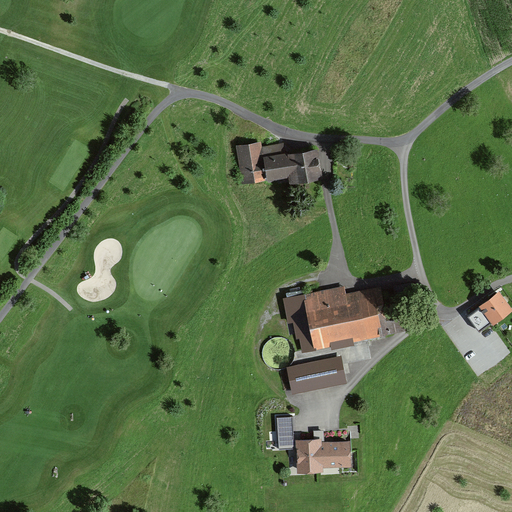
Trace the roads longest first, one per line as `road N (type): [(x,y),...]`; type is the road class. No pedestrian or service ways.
road 1 (track): [(172,98),(0,317)]
road 2 (track): [(0,30),(188,92)]
road 3 (track): [(322,138),(339,278)]
